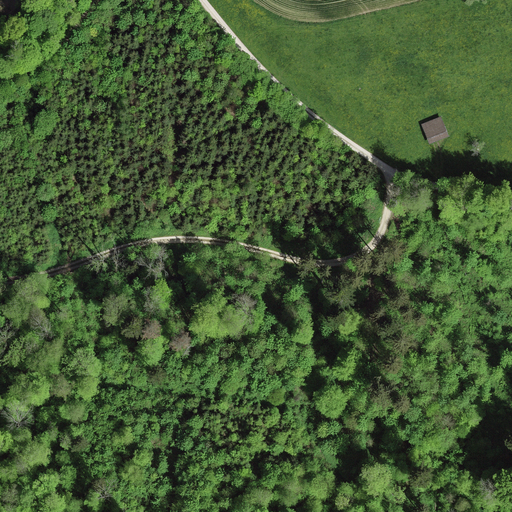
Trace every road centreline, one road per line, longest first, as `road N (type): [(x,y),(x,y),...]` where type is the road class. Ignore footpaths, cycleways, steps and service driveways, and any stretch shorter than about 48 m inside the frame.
road 1 (track): [(391,172),(375,243),(347,260),(315,264),(185,239),(141,242),(0,281)]
road 2 (track): [(204,0),(304,110),(391,172)]
road 3 (track): [(92,0),(46,58),(0,82)]
road 4 (track): [(391,172),(511,200)]
